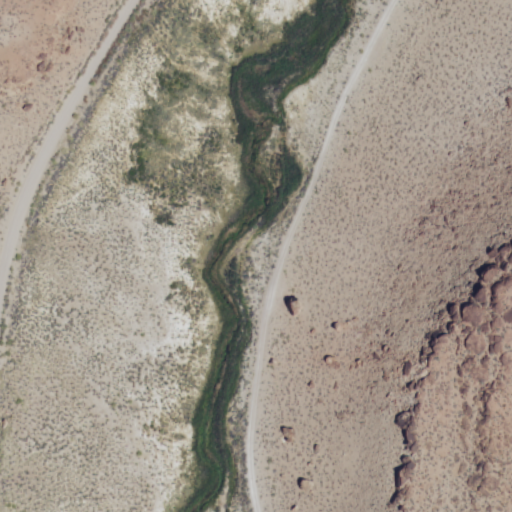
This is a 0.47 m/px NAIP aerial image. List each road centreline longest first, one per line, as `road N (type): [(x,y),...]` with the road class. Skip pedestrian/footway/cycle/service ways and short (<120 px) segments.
road 1 (track): [(265,511),(253,413),(259,330),(335,101),(387,0)]
road 2 (residential): [(0,282),(25,192),(137,0)]
